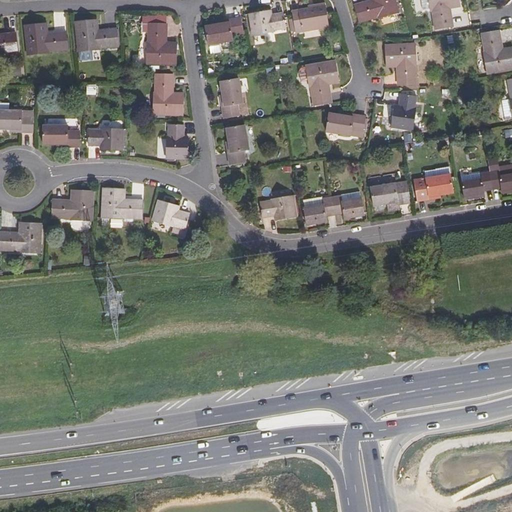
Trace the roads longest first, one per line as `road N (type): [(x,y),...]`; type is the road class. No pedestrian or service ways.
road 1 (primary): [(347,394),(0,447)]
road 2 (residential): [(511,211),(286,249),(241,236),(197,193)]
road 3 (primary): [(0,478),(265,441)]
road 4 (residential): [(197,193),(205,166),(185,5)]
road 5 (residential): [(185,5),(0,8)]
road 6 (residential): [(197,193),(148,171),(43,177)]
